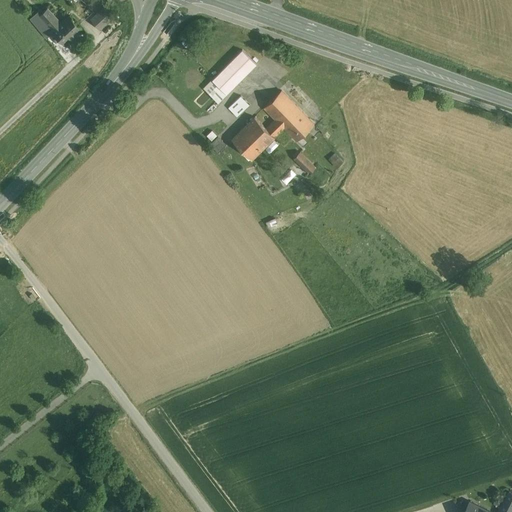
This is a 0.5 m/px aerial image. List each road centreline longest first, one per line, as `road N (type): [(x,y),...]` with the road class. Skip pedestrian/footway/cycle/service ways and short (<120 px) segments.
road 1 (unclassified): [(0,239),(207,511)]
road 2 (secondary): [(226,0),(511,101)]
road 3 (tertiary): [(0,202),(134,58)]
